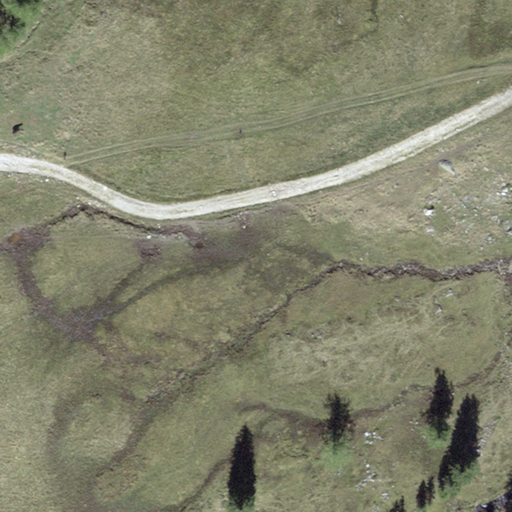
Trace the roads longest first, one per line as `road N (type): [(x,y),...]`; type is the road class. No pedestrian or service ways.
road 1 (track): [(240,203),(383,164),(511,99)]
road 2 (track): [(240,203),(170,214),(111,204),(49,171),(0,165)]
